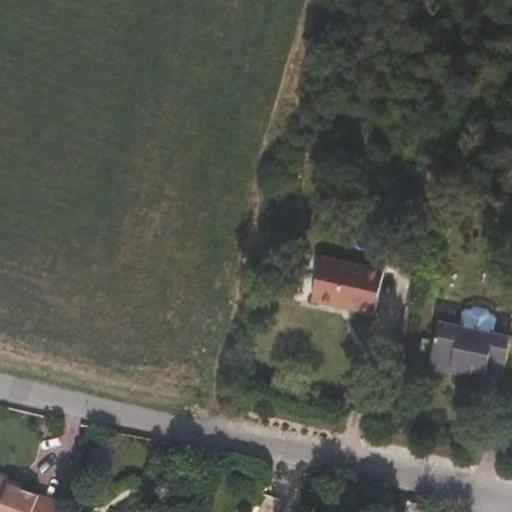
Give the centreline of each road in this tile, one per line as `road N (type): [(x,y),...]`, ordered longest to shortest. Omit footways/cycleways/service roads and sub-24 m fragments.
road 1 (residential): [(0,385),(511,503)]
road 2 (track): [(212,429),(324,0)]
